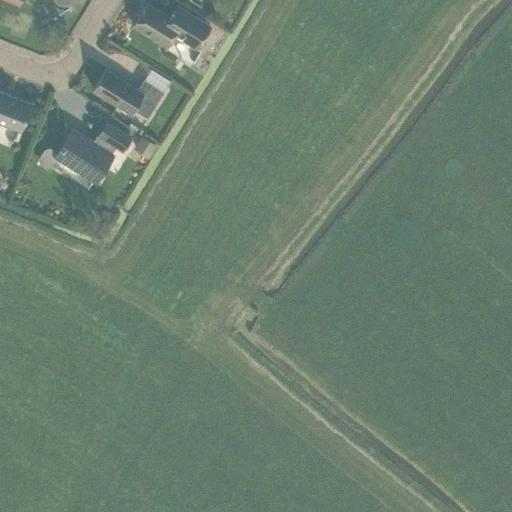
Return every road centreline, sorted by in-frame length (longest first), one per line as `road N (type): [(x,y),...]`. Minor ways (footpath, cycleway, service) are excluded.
road 1 (track): [(89,511),(239,296),(285,314)]
road 2 (residential): [(0,61),(49,75),(62,71),(111,0)]
